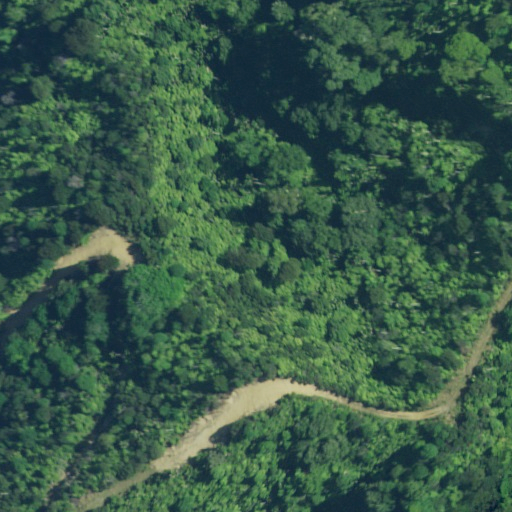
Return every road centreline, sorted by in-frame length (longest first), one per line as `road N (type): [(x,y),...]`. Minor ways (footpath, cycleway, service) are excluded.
road 1 (track): [(158,511),(297,426),(329,419),(429,449),(469,442),(511,327)]
road 2 (track): [(0,315),(73,235),(97,224),(113,227),(120,239),(113,397),(63,511)]
